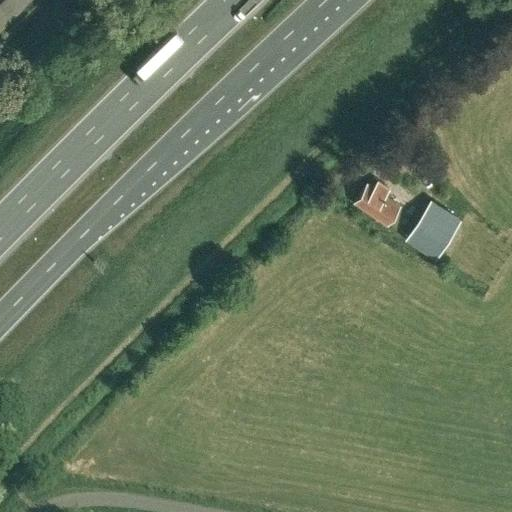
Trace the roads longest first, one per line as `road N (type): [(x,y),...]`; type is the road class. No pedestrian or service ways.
road 1 (track): [(0,473),(363,72),(458,0)]
road 2 (trunk): [(0,321),(327,0)]
road 3 (trunk): [(234,0),(0,227)]
road 4 (track): [(424,195),(406,145),(409,125),(424,103),(511,30)]
road 5 (unclassified): [(38,511),(91,500),(170,511)]
